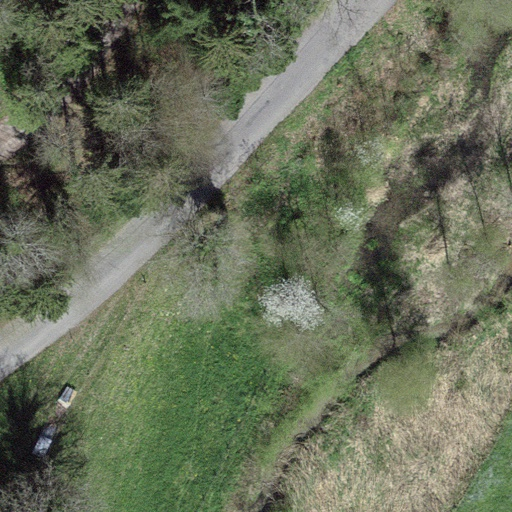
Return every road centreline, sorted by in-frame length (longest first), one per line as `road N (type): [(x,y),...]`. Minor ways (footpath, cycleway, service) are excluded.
road 1 (tertiary): [(365,0),(218,161),(83,290),(0,355)]
road 2 (track): [(122,0),(48,109),(0,147)]
